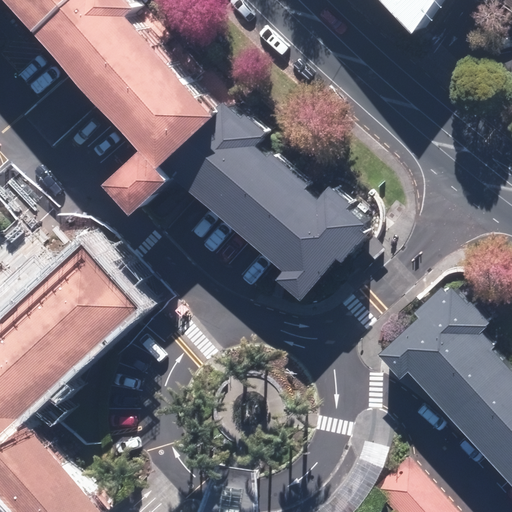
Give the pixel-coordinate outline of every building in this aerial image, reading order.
[(293,261),(275,279),(282,285),(301,301),(336,258),(343,264),(377,227),(373,219),(376,212),(356,199),(360,192),(342,177),(339,181),(337,179),(330,187),(267,136),(278,125),(235,92),(228,99),(142,7),(151,0),(150,0),(0,0),(0,37),(4,35),(0,30),(0,0),(30,0),(158,140),(123,174),(151,204),(188,171),(203,184),(206,186),(283,252),(287,256),(293,261)] [(354,0),(398,50),(435,0),(354,0)] [(511,0),(488,0),(511,19),(511,0)] [(110,511),(122,500),(103,479),(95,471),(35,405),(125,323),(157,295),(120,254),(100,232),(0,323),(0,511),(110,511)] [(511,331),(500,319),(509,309),(472,271),(466,278),(459,274),(454,279),(450,274),(419,302),(424,308),(383,347),(408,374),(416,366),(511,468),(511,331)] [(249,390),(251,390),(235,408),(252,425),(269,405),(270,406),(271,408),(271,410),(271,412),(272,414),(272,416),(271,418),(271,420),(271,422),(270,424),(269,426),(268,428),(267,429),(266,431),(271,435),(274,433),(276,431),(278,428),(280,426),(281,423),(283,420),(284,417),(284,414),(285,411),(285,408),(285,405),(284,402),(283,399),(282,396),(281,393),(280,391),(278,388),(276,386),(273,384),(271,382),(268,380),(265,379),(263,378),(260,377),(256,376),(253,376),(250,376),(247,376),(244,377),(241,378),(238,379),(236,381),(233,382),(231,384),(228,387),(236,392),(237,391),(239,391),(241,390),(243,390),(245,390),(247,390),(249,390)] [(394,438),(368,433),(362,451),(358,458),(349,473),(333,493),(311,510),(306,511),(350,511),(362,501),(375,483),(384,464),(394,438)] [(468,511),(412,449),(377,483),(382,489),(402,511),(468,511)] [(230,455),(220,454),(215,470),(199,511),(264,511),(264,509),(262,474),(261,459),(251,458),(239,456),(230,455)]
